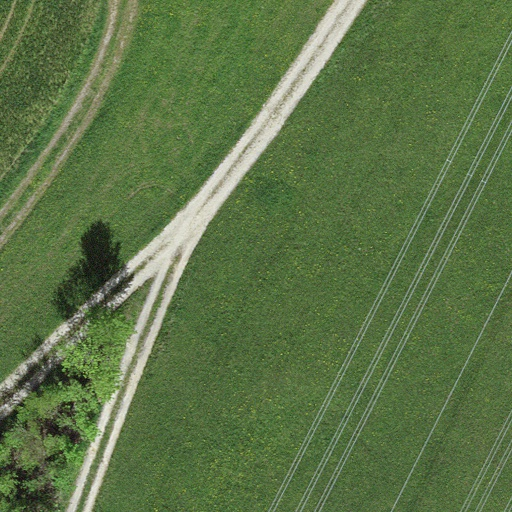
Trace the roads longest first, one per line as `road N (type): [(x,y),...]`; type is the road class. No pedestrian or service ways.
road 1 (track): [(353,0),(163,244)]
road 2 (track): [(73,511),(144,330),(163,244)]
road 3 (track): [(141,0),(137,21),(0,229)]
road 4 (track): [(163,244),(0,404)]
